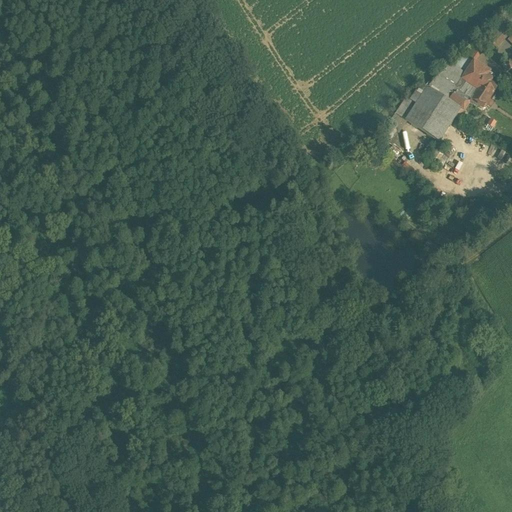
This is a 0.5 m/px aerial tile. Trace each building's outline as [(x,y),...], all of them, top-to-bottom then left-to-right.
[(511,26),(504,19),(495,28),(504,36),(511,28),(511,26)] [(495,28),(487,36),(496,45),(504,36),(495,28)] [(496,45),(487,36),(482,41),(491,50),(496,45)] [(474,45),(465,59),(473,64),(473,63),(482,50),(474,45)] [(465,59),(460,56),(451,69),(464,78),(473,64),(465,59)] [(488,73),(473,63),(473,64),(464,78),(469,81),(466,84),(477,90),(483,80),(484,80),(488,73)] [(448,67),(427,89),(447,102),(456,93),(466,84),(469,81),(464,78),(451,69),(448,67)] [(484,80),(483,80),(470,101),(470,102),(470,103),(483,111),(497,88),(484,80)] [(477,90),(466,84),(456,93),(465,98),(470,101),(477,90)] [(426,90),(422,87),(416,95),(415,94),(409,102),(405,100),(393,117),(438,145),(460,111),(458,109),(447,102),(427,89),(426,90)] [(456,93),(447,102),(458,109),(465,98),(456,93)] [(470,101),(465,98),(458,109),(460,111),(463,113),(470,103),(470,102),(470,101)]
